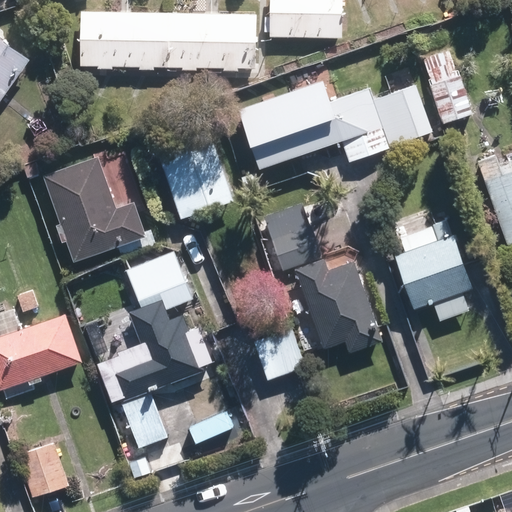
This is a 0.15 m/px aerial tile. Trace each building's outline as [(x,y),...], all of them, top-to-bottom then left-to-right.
[(347,0),(274,0),(275,31),(347,31),(347,0)] [(261,18),(85,16),(84,61),(261,62),(261,18)] [(0,104),(28,67),(0,46),(0,104)] [(459,63),(432,72),(448,120),(475,111),(459,63)] [(328,78),(244,106),(263,162),(347,135),(353,154),(392,141),(373,86),(335,98),(328,78)] [(422,82),(379,96),(395,143),(438,128),(422,82)] [(213,129),(165,146),(190,215),(238,197),(213,129)] [(511,150),(489,158),(511,224),(511,150)] [(106,160),(58,177),(85,255),(151,232),(141,203),(123,209),(106,160)] [(315,221),(277,234),(289,266),(326,254),(315,221)] [(461,239),(403,257),(417,301),(475,283),(461,239)] [(183,257),(154,269),(165,295),(194,282),(183,257)] [(330,258),(304,267),(331,343),(358,334),(362,345),(387,336),(361,262),(334,271),(330,258)] [(471,295),(441,306),(444,317),(475,307),(471,295)] [(159,353),(121,367),(132,395),(212,366),(194,316),(177,322),(169,301),(144,310),(159,353)] [(74,318),(0,342),(0,354),(9,382),(87,356),(74,318)] [(298,330),(265,341),(277,375),(310,364),(298,330)] [(227,377),(191,390),(212,446),(248,432),(227,377)] [(159,391),(132,401),(148,442),(175,431),(159,391)] [(59,442),(26,453),(39,492),(72,481),(59,442)]
